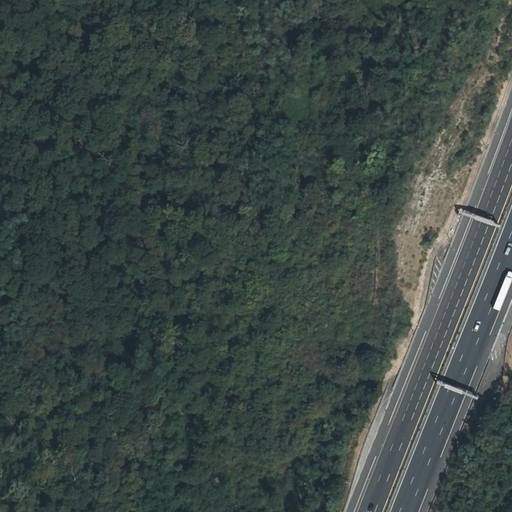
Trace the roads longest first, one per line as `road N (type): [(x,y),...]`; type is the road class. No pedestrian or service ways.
road 1 (motorway): [(511,146),(368,511)]
road 2 (motorway): [(405,511),(511,245)]
